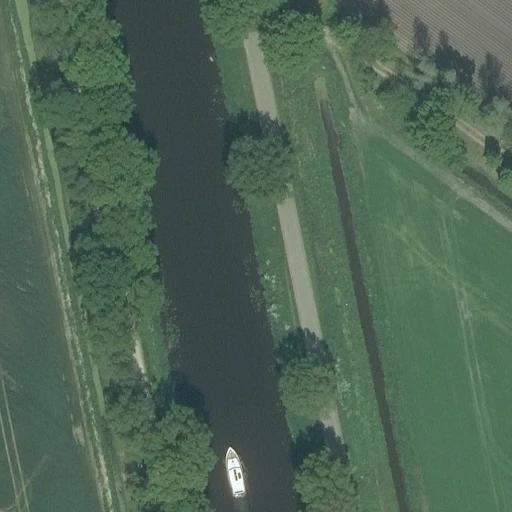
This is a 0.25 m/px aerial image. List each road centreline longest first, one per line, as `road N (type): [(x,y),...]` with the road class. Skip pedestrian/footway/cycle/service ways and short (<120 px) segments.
road 1 (track): [(61,0),(167,511)]
road 2 (unclassified): [(340,511),(239,0)]
